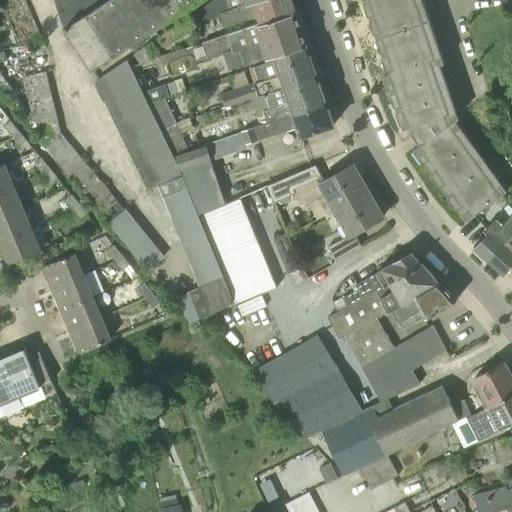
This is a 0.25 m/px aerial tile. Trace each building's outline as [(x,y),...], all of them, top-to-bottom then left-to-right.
[(65,29),(105,0),(58,0),(56,1),(65,29)] [(192,0),(105,0),(65,29),(93,71),(192,0)] [(211,0),(206,4),(215,18),(222,14),(260,0),(211,0)] [(262,24),(297,12),(292,0),(260,0),(222,14),(225,25),(242,19),(243,22),(260,16),(262,24)] [(372,0),(365,2),(389,72),(385,73),(404,128),(409,127),(413,133),(417,131),(424,140),(420,143),(421,144),(414,148),(466,219),(501,194),(450,123),(447,114),(456,111),(441,64),(444,63),(422,0),(372,0)] [(198,26),(215,18),(206,4),(190,15),(198,26)] [(247,66),(273,57),(308,45),(297,12),(262,24),(205,43),(210,58),(234,50),(235,54),(243,51),(247,66)] [(223,94),(227,107),(253,98),(318,76),(308,45),(273,57),(274,60),(250,68),(255,83),(223,94)] [(97,80),(102,91),(135,76),(127,59),(97,80)] [(24,78),(27,90),(50,84),(47,71),(24,78)] [(135,76),(102,91),(108,102),(140,87),(135,76)] [(327,103),(318,76),(253,98),(260,120),(267,118),(269,123),(327,103)] [(152,102),(166,97),(174,94),(169,82),(147,92),(152,102)] [(50,84),(27,90),(30,102),(53,96),(50,84)] [(140,87),(108,102),(113,113),(146,98),(140,87)] [(53,96),(30,102),(33,114),(56,109),(53,96)] [(152,102),(163,128),(177,122),(166,97),(152,102)] [(146,98),(113,113),(118,124),(151,109),(146,98)] [(327,103),(269,123),(243,131),(248,145),(297,128),(300,136),(335,124),(327,103)] [(56,109),(33,114),(36,127),(59,121),(56,109)] [(151,109),(118,124),(123,135),(156,120),(151,109)] [(189,117),(177,122),(182,133),(193,127),(189,117)] [(240,119),(233,121),(237,132),(244,130),(240,119)] [(156,120),(123,135),(128,146),(161,131),(156,120)] [(5,126),(13,135),(19,130),(12,121),(5,126)] [(59,121),(36,127),(39,139),(62,133),(59,121)] [(188,147),(182,133),(177,122),(163,128),(174,153),(188,147)] [(19,130),(13,135),(21,144),(27,139),(19,130)] [(201,145),(204,144),(211,142),(206,130),(196,134),(201,145)] [(161,131),(128,146),(134,157),(166,142),(161,131)] [(62,133),(39,139),(54,156),(70,143),(62,133)] [(166,142),(134,157),(139,168),(171,153),(166,142)] [(70,143),(54,156),(62,166),(78,153),(70,143)] [(172,155),(176,164),(182,174),(188,187),(192,198),(197,210),(199,214),(225,203),(212,165),(204,144),(201,145),(172,155)] [(78,153),(62,166),(70,175),(86,162),(78,153)] [(176,164),(172,155),(171,153),(139,168),(144,179),(176,164)] [(36,163),(44,171),(50,166),(42,157),(36,163)] [(86,162),(70,175),(78,185),(94,172),(86,162)] [(334,210),(369,190),(354,163),(319,183),(325,195),(320,198),(328,213),(334,210)] [(176,164),(144,179),(149,190),(182,174),(176,164)] [(5,165),(0,167),(0,192),(14,186),(5,165)] [(296,192),(294,188),(321,177),(316,165),(267,185),(274,201),(278,199),(292,193),(296,192)] [(50,166),(44,171),(52,180),(58,175),(50,166)] [(94,172),(78,185),(86,194),(101,181),(94,172)] [(188,187),(182,174),(160,184),(165,196),(188,187)] [(101,181),(86,194),(94,204),(109,191),(101,181)] [(14,186),(0,192),(0,217),(23,208),(14,186)] [(192,198),(188,187),(165,196),(170,207),(192,198)] [(369,190),(334,210),(349,236),(329,247),(336,259),(361,245),(354,233),(384,216),(369,190)] [(109,191),(94,204),(102,213),(117,201),(109,191)] [(292,193),(278,199),(282,203),(292,198),(292,193)] [(66,199),(74,208),(80,203),(72,194),(66,199)] [(197,210),(192,198),(170,207),(175,219),(197,210)] [(225,203),(199,214),(202,221),(207,233),(211,244),(216,256),(221,268),(226,279),(231,291),(236,303),(237,305),(240,304),(246,317),(267,308),(262,295),(277,288),(240,198),(225,203)] [(117,201),(102,213),(109,223),(125,210),(117,201)] [(80,203),(74,208),(82,218),(88,213),(80,203)] [(136,217),(128,207),(125,210),(109,223),(118,232),(136,217)] [(23,208),(0,217),(0,241),(32,229),(23,208)] [(199,214),(197,210),(175,219),(180,231),(202,221),(199,214)] [(489,260),(511,235),(511,213),(503,224),(493,215),(482,228),(486,232),(474,246),(489,260)] [(144,226),(136,217),(118,232),(126,242),(144,226)] [(207,233),(202,221),(180,231),(185,242),(207,233)] [(153,236),(144,226),(126,242),(134,251),(153,236)] [(32,229),(0,241),(0,244),(8,264),(41,250),(32,229)] [(211,244),(207,233),(185,242),(189,254),(211,244)] [(287,233),(274,238),(289,275),(302,269),(287,233)] [(511,235),(489,260),(505,274),(511,266),(511,235)] [(161,246),(153,236),(134,251),(142,261),(161,246)] [(216,256),(211,244),(189,254),(194,266),(216,256)] [(116,260),(123,255),(115,246),(108,251),(116,260)] [(169,255),(161,246),(142,261),(150,271),(169,255)] [(343,298),(348,306),(423,264),(411,252),(376,271),(377,272),(356,284),(359,289),(343,298)] [(52,288),(84,275),(75,253),(43,267),(52,288)] [(123,255),(116,260),(124,269),(130,264),(123,255)] [(221,268),(216,256),(194,266),(199,277),(221,268)] [(423,264),(348,306),(329,316),(341,338),(346,335),(377,318),(392,309),(440,283),(423,264)] [(226,279),(221,268),(199,277),(204,289),(226,279)] [(61,309),(92,296),(84,275),(52,288),(61,309)] [(231,291),(226,279),(204,289),(209,300),(231,291)] [(441,282),(440,283),(392,309),(403,330),(457,300),(441,282)] [(146,298),(153,292),(146,283),(139,289),(146,298)] [(236,303),(231,291),(209,300),(214,314),(236,303)] [(153,292),(146,298),(154,307),(161,301),(153,292)] [(70,331),(101,317),(92,296),(61,309),(70,331)] [(101,317),(70,331),(79,352),(110,339),(101,317)] [(346,335),(362,366),(395,348),(377,318),(346,335)] [(433,325),(395,348),(362,366),(343,378),(318,334),(297,346),(253,370),(273,403),(306,436),(322,429),(343,475),(458,420),(450,402),(442,386),(440,387),(434,376),(419,383),(413,369),(446,350),(433,325)] [(4,358),(19,394),(52,380),(40,350),(39,350),(41,356),(31,360),(26,348),(24,348),(25,350),(4,358)] [(0,401),(19,394),(4,358),(0,360),(0,401)] [(488,406),(511,394),(511,375),(504,362),(473,378),(488,406)] [(161,394),(151,399),(153,405),(161,408),(167,406),(161,394)] [(511,394),(488,406),(470,414),(468,415),(479,438),(511,422),(511,394)] [(458,420),(468,415),(470,414),(463,399),(450,402),(458,420)] [(511,435),(496,440),(507,481),(511,479),(511,435)] [(371,462),(382,483),(398,475),(387,454),(371,462)] [(382,483),(371,462),(360,468),(371,489),(382,483)] [(330,463),(319,468),(326,482),(337,477),(330,463)] [(490,511),(507,507),(508,511),(511,511),(511,487),(508,489),(506,485),(475,494),(479,511),(490,511)] [(290,511),(293,511),(314,501),(309,491),(286,503),(290,511)] [(92,511),(110,511),(104,499),(90,505),(92,511)] [(314,501),(293,511),(316,511),(319,510),(314,501)] [(393,507),(396,511),(410,511),(405,501),(393,507)]
